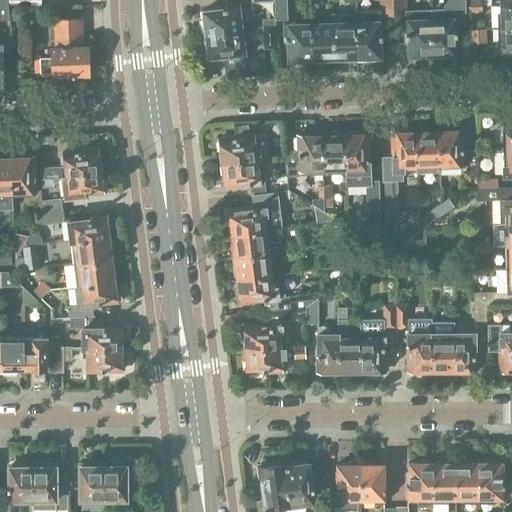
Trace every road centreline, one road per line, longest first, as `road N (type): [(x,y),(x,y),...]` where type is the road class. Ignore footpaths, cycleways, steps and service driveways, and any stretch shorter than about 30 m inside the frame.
road 1 (residential): [(152,105),(511,92)]
road 2 (residential): [(190,415),(511,411)]
road 3 (secondary): [(190,415),(152,105)]
road 4 (residential): [(0,419),(190,415)]
road 5 (residential): [(152,105),(0,114)]
